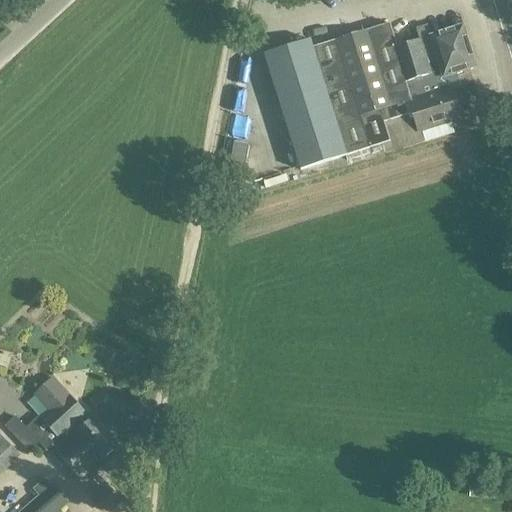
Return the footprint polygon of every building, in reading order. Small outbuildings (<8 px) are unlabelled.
[(390,24),(313,49),(310,41),(264,56),(302,172),(348,157),(349,161),(372,154),(372,155),(391,149),(383,124),(409,116),(415,135),(421,133),(462,120),(448,79),(473,70),(475,65),(464,32),(459,29),(432,38),(429,28),(416,32),(419,42),(398,49),(390,24)] [(18,361),(19,343),(3,342),(2,360),(18,361)] [(94,422),(92,423),(54,381),(37,397),(52,414),(44,421),(39,416),(25,429),(16,418),(5,426),(30,453),(39,445),(46,451),(53,446),(60,454),(59,454),(83,481),(118,450),(94,422)] [(0,478),(21,458),(0,435),(0,478)] [(39,497),(22,511),(60,511),(70,504),(46,480),(34,491),(39,497)] [(472,480),(471,499),(495,500),(496,481),(472,480)] [(91,499),(104,511),(109,511),(122,500),(106,484),(91,499)]
